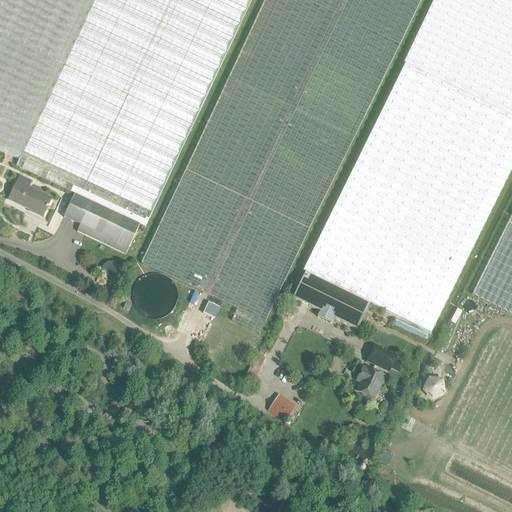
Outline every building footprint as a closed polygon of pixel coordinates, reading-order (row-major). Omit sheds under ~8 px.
[(0,0),(0,151),(19,161),(15,168),(74,195),(139,226),(141,227),(144,228),(251,0),(0,0)] [(264,0),(185,171),(141,264),(236,310),(231,321),(259,335),(308,230),(399,46),(421,0),(264,0)] [(511,0),(433,0),(403,64),(511,117),(511,0)] [(429,335),(511,167),(511,117),(403,64),(308,261),(302,273),(305,274),(292,299),(319,312),(333,319),(357,331),(370,306),(429,335)] [(19,177),(8,201),(30,211),(31,210),(35,212),(35,213),(42,217),(51,199),(27,188),(30,183),(19,177)] [(139,226),(74,195),(63,218),(80,226),(76,232),(125,255),(139,226)] [(511,216),(472,296),(511,315),(511,216)] [(172,297),(172,294),(171,290),(170,287),(167,284),(166,283),(163,281),(160,279),(156,279),(152,279),(148,280),(145,281),(142,283),(140,286),(138,289),(137,293),(136,296),(136,299),(137,303),(139,306),(141,309),(143,311),(146,313),(150,314),(153,315),(157,314),(160,314),(164,312),(166,310),(169,307),(171,304),(172,301),(172,297)] [(208,305),(203,315),(214,321),(219,310),(208,305)] [(385,325),(387,321),(377,314),(375,318),(385,325)] [(374,366),(371,372),(367,369),(366,371),(362,369),(359,376),(363,378),(356,392),(361,394),(361,397),(362,398),(364,399),(366,399),(368,398),(373,400),(384,378),(377,374),(380,369),(388,373),(390,369),(398,373),(402,365),(394,361),(396,358),(374,347),(366,362),(374,366)] [(267,412),(282,422),(283,423),(283,424),(283,425),(284,425),(285,426),(286,426),(287,426),(288,426),(288,425),(289,425),(289,424),(290,424),(290,423),(290,422),(290,421),(290,420),(289,420),(288,419),(295,408),(278,396),(267,412)]
